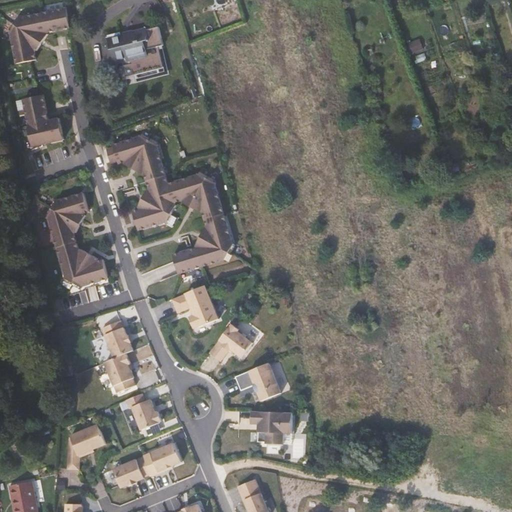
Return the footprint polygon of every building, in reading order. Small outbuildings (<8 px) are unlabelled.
[(47,36),(44,34),(69,29),(68,10),(22,19),(21,18),(9,34),(10,35),(16,65),(35,61),(33,50),(37,52),(47,36)] [(149,40),(146,29),(134,32),(134,34),(122,36),(121,33),(109,36),(112,49),(144,42),(149,40)] [(148,58),(144,42),(112,49),(115,62),(128,59),(128,63),(148,58)] [(410,45),(413,52),(422,49),(420,42),(410,45)] [(64,141),(60,120),(49,122),(43,96),(23,101),(29,127),(28,127),(33,148),(64,141)] [(233,244),(215,185),(216,184),(199,175),(168,185),(164,168),(157,148),(158,146),(141,137),(139,138),(113,146),(114,149),(107,151),(111,164),(118,162),(119,165),(127,162),(125,166),(142,175),(144,172),(150,193),(147,191),(138,209),(141,210),(134,213),(139,231),(152,227),(166,224),(167,224),(177,207),(175,206),(174,204),(185,201),(183,203),(200,213),(202,210),(209,231),(206,229),(196,247),(199,249),(174,256),(179,275),(213,265),(224,262),(226,262),(235,245),(233,244)] [(76,234),(86,217),(82,216),(89,213),(84,195),(59,203),(57,202),(47,219),(49,220),(57,249),(77,245),(73,233),(76,234)] [(110,280),(104,261),(98,264),(99,260),(81,251),(80,254),(77,245),(57,249),(67,279),(66,280),(83,289),(84,288),(110,280)] [(206,286),(200,289),(173,300),(178,314),(192,309),(193,309),(195,309),(197,315),(195,316),(195,317),(191,319),(195,329),(199,328),(204,326),(220,320),(207,289),(206,286)] [(106,334),(123,327),(120,320),(103,327),(106,334)] [(253,342),(238,329),(239,328),(232,323),(208,350),(219,358),(230,346),(241,355),(253,342)] [(103,335),(112,358),(132,350),(123,327),(106,334),(103,335)] [(136,379),(131,365),(132,365),(128,354),(107,363),(119,393),(137,386),(135,379),(136,379)] [(258,393),(259,393),(263,402),(283,394),(270,364),(237,378),(243,392),(256,386),(258,393)] [(144,431),(159,424),(161,423),(161,422),(163,422),(159,412),(157,413),(152,400),(147,402),(144,394),(142,395),(128,401),(131,409),(134,408),(144,431)] [(293,433),(294,413),(252,412),(252,424),(261,424),(262,432),(259,432),(259,442),(267,442),(267,444),(279,444),(285,444),(285,433),(293,433)] [(71,439),(70,468),(70,470),(81,471),(82,458),(96,452),(95,450),(108,445),(100,425),(73,436),(74,439),(71,439)] [(183,462),(175,444),(156,451),(145,456),(145,457),(152,472),(153,475),(153,477),(165,472),(169,471),(167,469),(183,462)] [(138,482),(146,479),(146,477),(153,475),(152,472),(145,457),(115,470),(123,489),(131,485),(131,487),(139,483),(138,482)] [(239,487),(248,510),(248,511),(269,511),(257,480),(239,487)] [(10,487),(12,500),(15,511),(38,511),(33,482),(10,487)]
